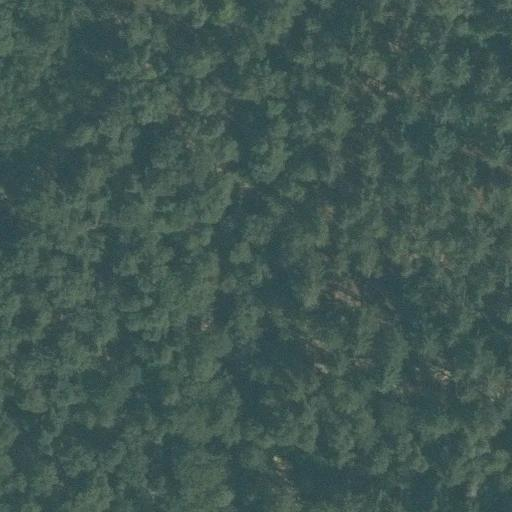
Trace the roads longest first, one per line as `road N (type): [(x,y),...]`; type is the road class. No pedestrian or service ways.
road 1 (track): [(0,397),(242,354),(511,405)]
road 2 (track): [(314,0),(238,511)]
